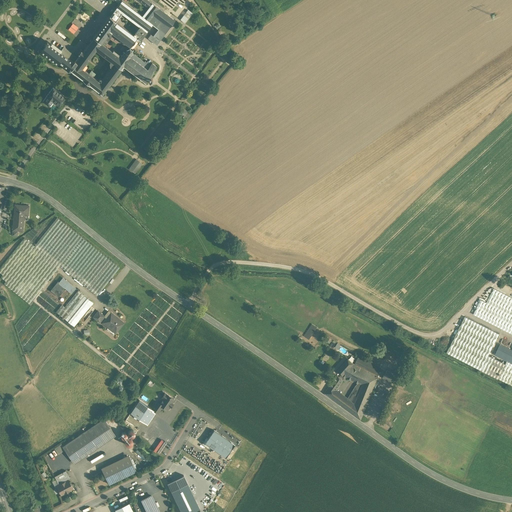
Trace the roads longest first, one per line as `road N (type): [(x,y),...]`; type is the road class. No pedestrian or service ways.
road 1 (residential): [(187,304),(218,263),(294,268),(432,336),(511,263)]
road 2 (secondary): [(511,500),(418,466),(187,304)]
road 3 (secondary): [(187,304),(51,200),(9,181)]
road 4 (residential): [(181,399),(198,412),(166,466),(73,511)]
